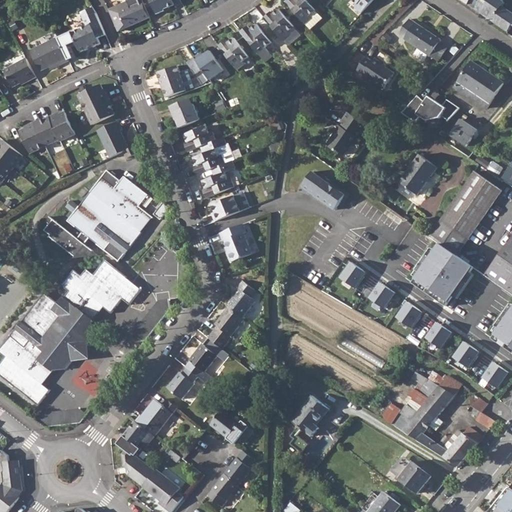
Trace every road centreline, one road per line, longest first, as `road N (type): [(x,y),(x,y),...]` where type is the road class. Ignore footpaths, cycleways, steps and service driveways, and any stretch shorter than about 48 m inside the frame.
road 1 (residential): [(82,453),(208,300),(210,278),(124,60)]
road 2 (residential): [(388,271),(511,363)]
road 3 (residential): [(124,60),(248,0)]
road 4 (residential): [(393,0),(302,89)]
